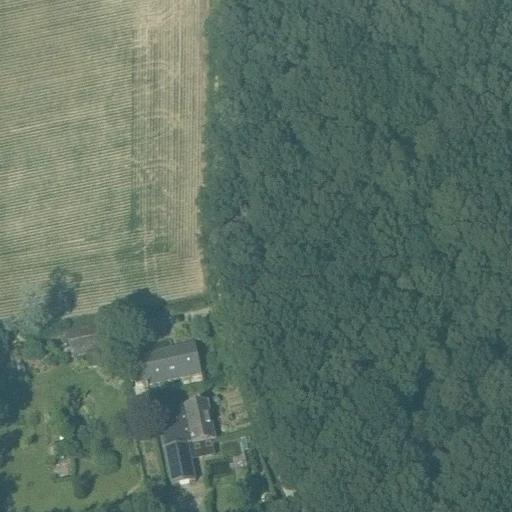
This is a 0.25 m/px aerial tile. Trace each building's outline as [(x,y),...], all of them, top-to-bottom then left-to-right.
[(66,334),(71,358),(107,350),(102,327),(66,334)] [(138,361),(126,364),(131,384),(136,387),(145,385),(146,388),(201,376),(195,346),(138,359),(138,361)] [(101,369),(97,355),(86,358),(90,372),(101,369)] [(16,382),(27,379),(24,368),(13,371),(16,382)] [(194,483),(191,467),(188,449),(215,443),(207,404),(185,408),(185,409),(159,414),(163,437),(167,450),(171,470),(174,487),(194,483)]
